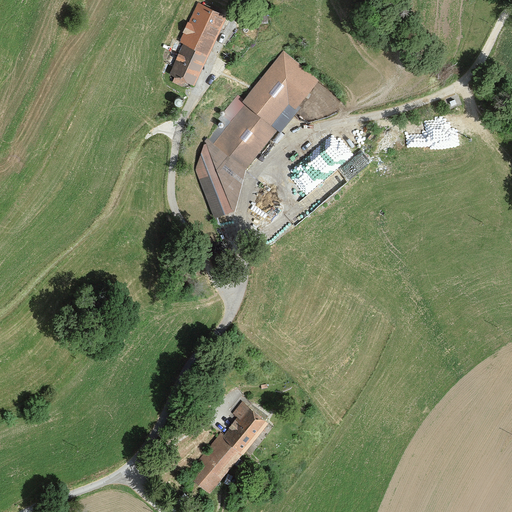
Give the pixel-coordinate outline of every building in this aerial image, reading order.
[(207,54),(226,14),(198,1),(179,41),(183,42),(207,54)] [(193,83),(207,54),(183,42),(169,72),(193,83)] [(318,78),(283,49),(242,100),(271,123),(288,101),(295,106),(318,78)] [(271,123),(242,100),(209,140),(213,149),(241,172),(277,128),(271,123)] [(477,111),(470,113),(472,121),(480,119),(477,111)] [(213,215),(235,207),(213,149),(209,140),(208,136),(205,137),(195,167),(199,179),(213,215)] [(242,450),(267,419),(242,398),(232,411),(236,415),(221,433),(242,450)] [(212,487),(242,450),(221,433),(219,431),(189,469),(212,487)]
